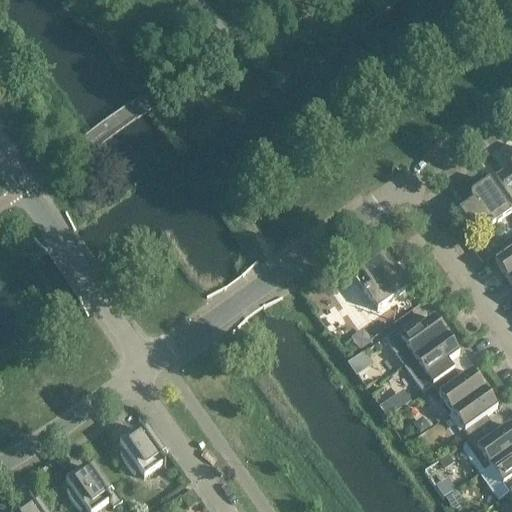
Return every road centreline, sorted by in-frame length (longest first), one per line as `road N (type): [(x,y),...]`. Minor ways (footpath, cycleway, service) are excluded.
road 1 (residential): [(133,374),(397,189)]
road 2 (residential): [(133,374),(107,303),(0,154)]
road 3 (residential): [(511,350),(397,189)]
road 4 (residential): [(224,511),(133,374)]
road 5 (residential): [(0,465),(133,374)]
road 6 (residential): [(397,189),(511,97)]
